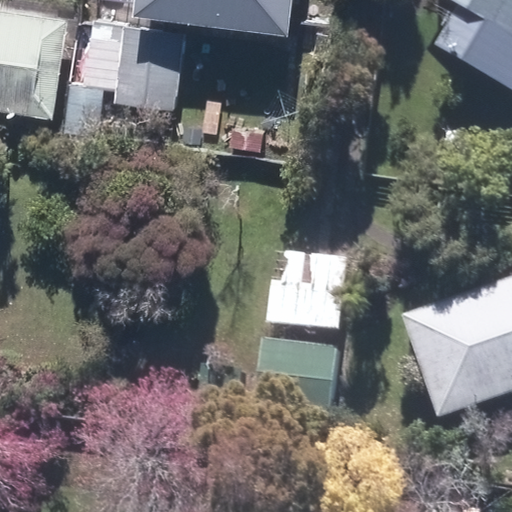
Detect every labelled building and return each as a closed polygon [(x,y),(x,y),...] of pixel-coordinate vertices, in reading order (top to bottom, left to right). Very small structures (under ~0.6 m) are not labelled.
[(87,13),(6,0),(0,0),(0,101),(71,113),(87,13)] [(138,0),(136,18),(288,39),(293,0),(138,0)] [(511,0),(467,0),(474,4),(450,43),(511,81),(511,0)] [(194,39),(132,37),(130,87),(192,90),(194,39)] [(356,257),(289,252),(283,321),(350,326),(356,257)] [(511,393),(511,277),(414,310),(450,415),(511,393)] [(339,346),(262,337),(253,410),(330,420),(339,346)]
